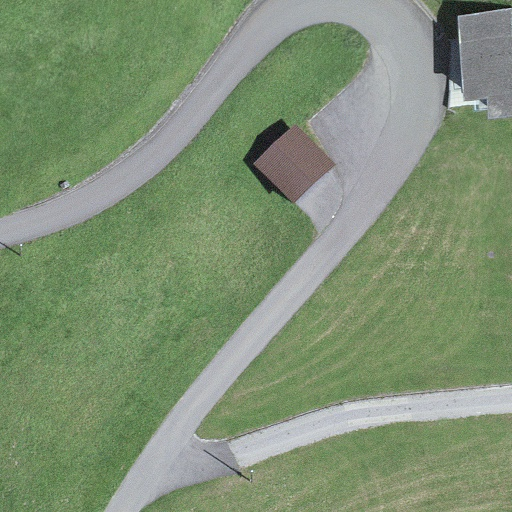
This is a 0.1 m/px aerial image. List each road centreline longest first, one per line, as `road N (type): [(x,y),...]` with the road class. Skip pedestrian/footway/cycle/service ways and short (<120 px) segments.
road 1 (unclassified): [(0,233),(96,196),(146,163),(255,37),(291,9),(357,2),(393,26),(413,58),(416,107),(395,160),(222,372),(123,511)]
road 2 (track): [(158,456),(193,464),(330,419),(511,400)]
